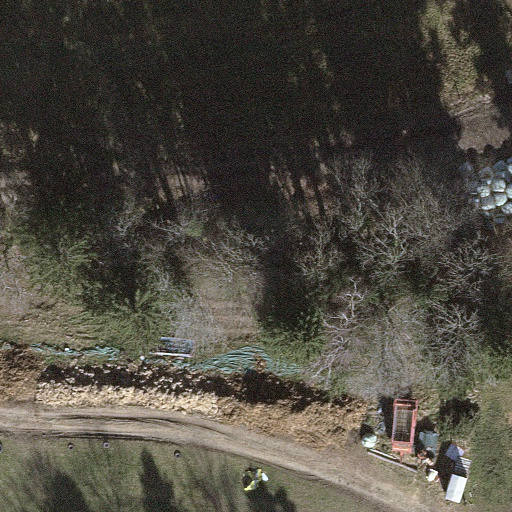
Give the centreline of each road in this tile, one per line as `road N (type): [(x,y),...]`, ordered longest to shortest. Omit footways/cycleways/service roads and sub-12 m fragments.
road 1 (track): [(511,106),(267,194),(0,199)]
road 2 (track): [(0,421),(154,424),(307,457),(430,511)]
